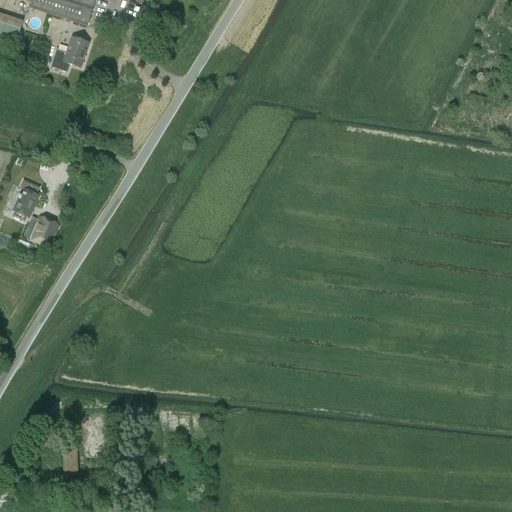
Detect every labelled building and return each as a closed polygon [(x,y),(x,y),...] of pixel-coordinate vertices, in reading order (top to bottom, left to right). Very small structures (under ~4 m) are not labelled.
[(89,25),(97,0),(33,0),(32,5),(89,25)] [(0,11),(0,33),(20,39),(26,20),(0,11)] [(59,48),(54,65),(70,70),(73,62),(83,66),(91,41),(75,36),(70,51),(59,48)] [(26,74),(31,71),(29,65),(23,67),(26,74)] [(29,218),(38,197),(24,190),(21,197),(20,196),(19,199),(20,199),(14,212),(29,218)] [(50,248),(59,227),(39,219),(30,239),(50,248)] [(77,451),(61,452),(61,455),(63,455),(63,473),(78,472),(77,451)]
